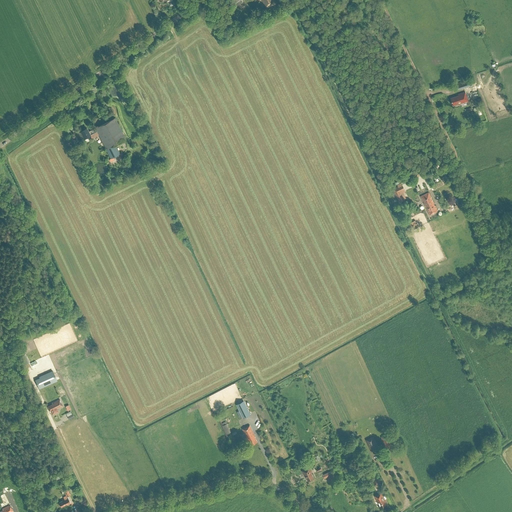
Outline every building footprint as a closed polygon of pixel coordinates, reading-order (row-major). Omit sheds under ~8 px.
[(454,83),(457,90),(468,86),(468,87),(473,86),(471,78),(454,83)] [(459,104),(468,101),(465,92),(458,94),(459,95),(451,97),(453,104),(458,103),(459,104)] [(98,135),(96,131),(97,131),(110,158),(120,153),(116,144),(125,139),(115,118),(88,131),(87,128),(80,131),(86,142),(89,140),(87,136),(90,135),(92,138),(98,135)] [(393,189),(399,201),(406,198),(403,193),(405,191),(401,183),(397,185),(398,186),(393,189)] [(429,192),(421,196),(429,214),(437,210),(429,192)] [(53,371),(39,377),(43,386),(57,380),(53,371)] [(59,411),(57,408),(62,406),(59,399),(52,402),(53,403),(47,406),(50,412),(51,411),(52,414),(59,411)] [(251,414),(244,400),(236,404),(243,418),(251,414)] [(223,426),(227,434),(231,432),(230,432),(231,432),(230,429),(229,430),(227,424),(223,426)] [(246,435),(251,445),(257,441),(254,435),(255,435),(250,425),(242,428),(246,436),(246,435)] [(381,437),(387,449),(393,446),(390,442),(391,441),(387,434),(381,437)] [(368,438),(365,439),(371,452),(374,451),(376,449),(377,450),(379,449),(373,436),(370,437),(369,438),(368,438)] [(306,475),(308,480),(314,477),(311,472),(312,472),(310,466),(302,470),(304,476),(306,475)] [(330,471),(323,475),(324,478),(327,476),(330,482),(335,480),(332,474),(331,475),(330,471)] [(378,476),(377,477),(375,477),(374,476),(371,477),(375,484),(380,482),(378,476)] [(63,490),(65,494),(66,495),(63,497),(64,499),(59,502),(61,507),(67,504),(67,505),(71,503),(68,497),(67,498),(67,497),(70,495),(69,492),(70,492),(69,489),(67,490),(67,488),(63,490)] [(380,492),(374,495),(379,504),(379,503),(381,506),(386,504),(380,492)] [(0,494),(0,506),(9,502),(4,493),(0,494)]
